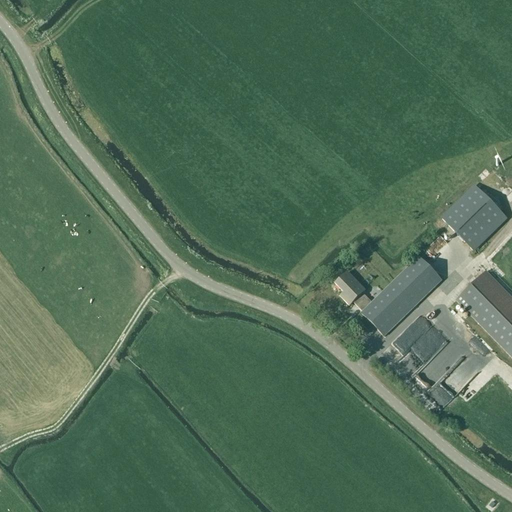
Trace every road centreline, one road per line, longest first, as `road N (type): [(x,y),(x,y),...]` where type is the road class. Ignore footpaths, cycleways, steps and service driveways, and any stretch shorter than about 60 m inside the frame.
road 1 (tertiary): [(511,497),(296,322),(181,271),(90,167),(0,25)]
road 2 (track): [(0,459),(53,429),(181,271)]
